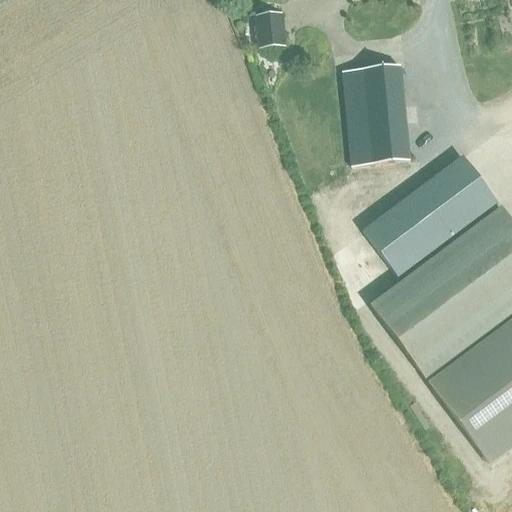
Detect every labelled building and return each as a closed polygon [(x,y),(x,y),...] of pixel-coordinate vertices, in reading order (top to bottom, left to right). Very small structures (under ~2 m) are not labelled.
[(258,51),(284,48),(280,17),(254,20),(258,51)] [(408,165),(403,108),(399,69),(341,74),(350,170),(408,165)] [(396,280),(495,207),(460,161),(362,234),(396,280)] [(426,380),(511,316),(511,229),(498,211),(371,307),(426,380)] [(511,449),(511,322),(429,385),(490,466),(511,449)]
